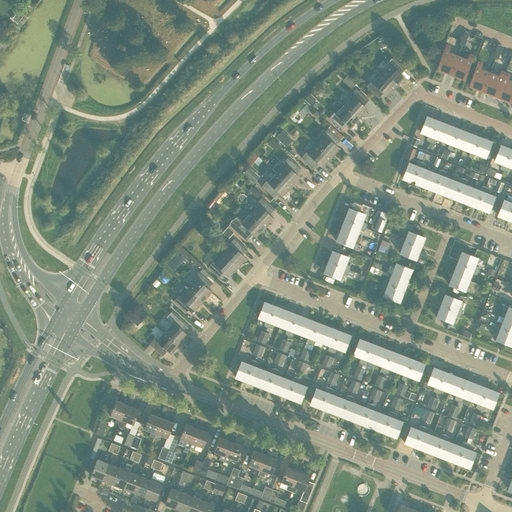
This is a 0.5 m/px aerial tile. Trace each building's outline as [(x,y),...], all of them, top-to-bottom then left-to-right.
[(450,46),(445,44),(436,69),(450,75),(457,55),(448,52),(450,46)] [(467,59),(457,55),(450,75),(464,80),(473,55),(469,53),(467,59)] [(389,65),(380,74),(396,88),(397,87),(396,86),(404,78),(400,74),(405,69),(392,57),(387,63),(389,65)] [(482,63),(477,61),(468,86),(482,91),(489,72),(480,69),(482,63)] [(498,76),(489,72),(482,91),(495,97),(505,72),(501,70),(498,76)] [(509,74),(505,72),(495,97),(509,102),(511,94),(511,81),(507,79),(509,74)] [(396,88),(380,74),(372,82),(371,81),(365,87),(378,98),(383,93),(387,96),(394,88),(395,88),(396,88)] [(352,96),(344,105),(359,119),(360,118),(359,117),(367,109),(363,105),(368,100),(355,88),(350,94),(352,96)] [(311,108),(306,104),(299,112),(304,116),(311,108)] [(359,119),(344,105),(336,114),(334,112),(329,118),(341,129),(346,124),(350,127),(358,119),(358,120),(359,119)] [(429,142),(438,121),(427,116),(420,132),(428,135),(426,140),(429,142)] [(442,141),(448,125),(438,121),(429,142),(430,142),(434,142),(435,138),(442,141)] [(450,150),(459,129),(448,125),(442,141),(449,144),(447,148),(450,150)] [(324,136),(316,144),(331,158),(335,155),(334,154),(339,149),(335,145),(340,139),(328,128),(322,134),(324,136)] [(463,149),(470,133),(459,129),(450,150),(451,151),(455,151),(457,147),(463,149)] [(472,159),(474,153),(480,137),(470,133),(463,149),(470,152),(469,156),(472,159)] [(419,140),(413,137),(410,145),(416,147),(419,140)] [(474,153),(485,158),(491,141),(480,137),(474,153)] [(298,154),(287,144),(284,147),(296,157),(298,154)] [(331,158),(316,144),(308,153),(306,152),(301,158),(313,169),(318,164),(322,167),(327,161),(328,162),(331,158)] [(503,171),(511,149),(500,145),(494,161),(502,164),(500,168),(503,171)] [(416,149),(410,147),(405,158),(412,161),(416,149)] [(511,168),(511,149),(503,171),(507,171),(509,167),(511,168)] [(242,173),(251,181),(256,176),(247,168),(258,155),(255,153),(244,166),(246,168),(242,173)] [(276,173),(292,187),(292,186),(299,178),(296,174),(301,168),(288,157),(283,163),(284,164),(283,166),(280,164),(276,164),(271,169),(276,173)] [(413,183),(422,162),(418,161),(416,166),(408,163),(402,179),(413,183)] [(424,187),(430,171),(423,168),(425,164),(422,162),(413,183),(424,187)] [(496,166),(490,164),(486,174),(492,176),(496,166)] [(435,191),(443,170),(439,170),(437,174),(430,171),(424,187),(435,191)] [(445,195),(451,179),(445,177),(446,173),(443,170),(435,191),(445,195)] [(292,187),(276,173),(268,182),(266,180),(261,186),(273,198),(279,192),(282,196),(290,188),(291,188),(292,187)] [(456,200),(464,178),(460,178),(458,182),(451,179),(445,195),(456,200)] [(466,204),(473,188),(466,185),(468,181),(465,178),(464,178),(456,200),(466,204)] [(504,184),(497,181),(494,190),(501,193),(504,184)] [(477,208),(486,186),(481,186),(480,190),(473,188),(466,204),(477,208)] [(486,186),(477,208),(488,212),(494,196),(487,193),(489,189),(486,186)] [(227,194),(222,190),(214,200),(219,204),(227,194)] [(250,214),(265,228),(266,227),(265,227),(273,218),(269,215),(274,209),(262,198),(256,204),(258,205),(250,214)] [(508,220),(511,210),(511,200),(511,203),(504,200),(497,216),(508,220)] [(349,208),(345,219),(366,228),(367,224),(362,222),(365,214),(349,208)] [(388,214),(381,212),(374,230),(381,232),(388,214)] [(264,229),(265,228),(250,214),(242,223),(236,217),(234,220),(233,220),(230,222),(230,224),(228,226),(245,241),(252,233),(256,237),(264,228),(264,229)] [(345,219),(341,230),(356,236),(359,229),(364,231),(366,228),(345,219)] [(234,232),(227,227),(222,233),(228,238),(234,232)] [(356,236),(341,230),(336,241),(352,247),(358,249),(358,245),(353,243),(356,236)] [(381,234),(370,230),(368,236),(379,240),(381,234)] [(400,237),(398,240),(419,248),(423,237),(408,231),(405,239),(400,237)] [(231,245),(223,254),(238,268),(239,267),(238,267),(246,259),(242,255),(247,250),(234,238),(229,244),(231,245)] [(419,248),(398,240),(397,244),(402,246),(399,254),(415,259),(419,248)] [(333,251),(328,262),(350,270),(350,266),(345,264),(348,257),(333,251)] [(458,263),(479,271),(479,267),(474,266),(477,258),(462,252),(458,263)] [(238,268),(223,254),(214,263),(213,262),(207,267),(220,279),(225,273),(229,277),(236,269),(237,269),(238,268)] [(391,274),(407,280),(411,269),(396,263),(390,261),(389,265),(394,267),(391,274)] [(350,270),(328,262),(324,273),(339,279),(342,272),(347,273),(350,270)] [(196,279),(188,288),(203,302),(204,301),(203,300),(211,292),(207,289),(215,280),(197,263),(193,267),(199,272),(194,277),(196,279)] [(479,272),(479,271),(458,263),(454,274),(469,280),(471,273),(476,275),(479,272)] [(498,265),(491,263),(488,272),(494,275),(498,265)] [(402,291),(407,280),(391,274),(389,281),(384,279),(381,282),(381,283),(402,291)] [(466,287),(469,280),(454,274),(449,285),(464,291),(465,291),(471,293),(471,289),(466,287)] [(398,302),(402,291),(381,283),(381,287),(386,288),(383,296),(398,302)] [(203,302),(188,288),(180,297),(178,295),(172,301),(185,313),(190,307),(194,310),(202,302),(202,303),(203,302)] [(441,306),(462,314),(463,310),(458,308),(461,300),(446,294),(441,306)] [(267,327),(275,306),(264,302),(258,318),(265,321),(264,325),(267,327)] [(504,318),(511,321),(511,308),(508,307),(502,305),(502,309),(507,311),(504,318)] [(280,326),(286,310),(275,306),(267,327),(271,328),(273,324),(280,326)] [(460,317),(462,314),(441,306),(437,317),(452,323),(455,315),(460,317)] [(288,336),(297,314),(286,310),(280,326),(287,329),(285,333),(288,336)] [(172,322),(164,331),(180,345),(183,342),(182,341),(188,335),(184,332),(189,326),(172,311),(166,317),(172,322)] [(301,335),(308,319),(297,314),(288,336),(293,336),(294,332),(301,335)] [(476,320),(470,317),(466,327),(472,329),(476,320)] [(511,333),(511,321),(504,318),(501,325),(496,323),(494,326),(511,333)] [(310,344),(318,323),(308,319),(301,335),(308,338),(306,341),(309,344),(310,344)] [(323,343),(329,327),(318,323),(310,344),(313,344),(321,347),(322,343),(323,343)] [(511,346),(511,342),(511,333),(494,326),(493,330),(498,332),(495,340),(511,346)] [(331,352),(340,331),(329,327),(323,343),(329,346),(327,350),(331,352)] [(180,345),(164,331),(156,340),(154,338),(149,344),(162,356),(167,350),(171,354),(176,348),(176,349),(180,345)] [(350,335),(340,331),(331,352),(335,353),(337,349),(344,352),(350,335)] [(362,364),(370,343),(359,339),(353,355),(361,358),(359,362),(362,364)] [(375,363),(381,347),(370,343),(362,364),(362,365),(366,365),(368,361),(375,363)] [(383,373),(392,351),(381,347),(375,363),(382,366),(380,370),(383,373)] [(396,372),(403,355),(392,351),(383,373),(384,373),(388,373),(389,369),(396,372)] [(405,381),(413,360),(403,355),(396,372),(403,374),(402,379),(405,381)] [(246,382),(254,360),(250,360),(249,364),(241,361),(235,377),(246,382)] [(257,386),(263,370),(256,367),(258,363),(255,360),(254,360),(246,382),(257,386)] [(403,385),(399,395),(403,396),(407,386),(411,377),(418,380),(424,364),(413,360),(405,381),(403,385)] [(433,391),(436,393),(444,372),(433,367),(427,384),(435,386),(433,391)] [(267,390),(276,368),(272,368),(270,372),(263,370),(257,386),(267,390)] [(278,394),(284,378),(278,375),(279,371),(276,368),(267,390),(278,394)] [(444,372),(436,393),(441,394),(442,389),(449,392),(455,376),(444,372)] [(334,373),(330,384),(334,385),(338,375),(334,373)] [(289,398),(297,376),(293,376),(291,381),(284,378),(278,394),(289,398)] [(297,376),(289,398),(300,402),(306,386),(299,384),(301,379),(297,376)] [(455,376),(449,392),(456,395),(455,399),(457,401),(466,380),(455,376)] [(466,380),(457,401),(458,402),(462,402),(464,398),(470,400),(476,384),(466,380)] [(395,393),(399,395),(403,385),(399,383),(395,393)] [(476,384),(470,400),(477,403),(475,407),(479,410),(487,388),(476,384)] [(321,408),(329,387),(325,387),(323,391),(316,388),(310,404),(321,408)] [(331,413),(338,396),(331,394),(332,390),(329,387),(321,408),(331,413)] [(369,398),(373,400),(377,390),(373,388),(369,398)] [(487,388),(479,410),(483,410),(485,406),(492,408),(498,392),(487,388)] [(377,390),(373,400),(377,402),(381,391),(377,390)] [(407,390),(404,397),(412,400),(414,393),(407,390)] [(342,417),(350,395),(346,395),(344,399),(338,396),(331,413),(342,417)] [(353,421),(359,405),(352,402),(354,398),(351,395),(350,395),(342,417),(353,421)] [(114,422),(119,424),(127,405),(116,401),(110,415),(116,418),(114,422)] [(445,401),(442,409),(448,412),(451,403),(445,401)] [(363,425),(372,403),(367,403),(366,407),(359,405),(353,421),(363,425)] [(374,429),(380,413),(373,410),(375,406),(372,403),(363,425),(374,429)] [(127,405),(119,424),(118,427),(123,428),(124,426),(126,422),(132,424),(138,409),(127,405)] [(385,433),(393,412),(389,411),(387,416),(380,413),(374,429),(385,433)] [(393,412),(385,433),(396,437),(402,421),(395,419),(396,414),(393,412)] [(469,423),(473,425),(477,414),(473,413),(469,423)] [(148,436),(153,438),(161,418),(150,414),(144,429),(150,431),(148,436)] [(477,414),(473,425),(477,426),(481,416),(477,414)] [(161,418),(153,438),(158,440),(160,435),(167,438),(172,423),(161,418)] [(102,436),(107,422),(101,419),(96,433),(102,436)] [(181,453),(186,455),(189,448),(197,428),(185,424),(180,437),(180,439),(178,444),(184,446),(181,453)] [(415,447),(423,426),(420,426),(418,430),(410,427),(404,443),(415,447)] [(426,451),(432,435),(425,433),(427,428),(424,426),(423,426),(415,447),(426,451)] [(464,436),(468,438),(472,428),(468,426),(464,436)] [(208,432),(197,428),(189,448),(194,450),(196,445),(202,447),(208,432)] [(472,428),(468,438),(472,439),(476,429),(472,428)] [(130,447),(134,436),(128,433),(124,444),(130,447)] [(437,455),(445,434),(441,434),(439,438),(432,435),(426,451),(437,455)] [(447,460),(453,444),(446,441),(448,436),(445,434),(437,455),(447,460)] [(180,437),(174,435),(169,449),(175,451),(178,444),(180,439),(180,437)] [(141,438),(134,436),(130,447),(137,449),(141,438)] [(223,461),(231,441),(220,437),(214,452),(220,454),(218,460),(223,461)] [(242,446),(231,441),(223,461),(228,463),(230,458),(236,461),(242,446)] [(458,464),(466,442),(462,442),(460,446),(453,444),(447,460),(458,464)] [(469,445),(466,442),(458,464),(469,468),(475,452),(468,449),(469,445)] [(164,460),(169,449),(162,446),(158,458),(164,460)] [(175,451),(169,449),(164,460),(171,463),(175,451)] [(258,475),(260,469),(259,469),(265,454),(254,450),(248,465),(254,467),(252,472),(258,475)] [(259,469),(260,469),(271,474),(276,459),(265,454),(259,469)] [(204,458),(203,462),(199,473),(205,476),(211,461),(204,458)] [(90,475),(101,480),(108,463),(97,459),(90,475)] [(192,471),(199,473),(203,462),(197,460),(192,471)] [(101,480),(112,484),(118,467),(108,463),(101,480)] [(112,484),(123,488),(129,471),(118,467),(112,484)] [(286,489),(290,491),(298,471),(287,467),(281,482),(288,484),(286,489)] [(129,471),(123,488),(133,492),(140,476),(129,471)] [(186,481),(189,473),(182,471),(181,475),(181,477),(179,483),(179,486),(177,490),(171,488),(164,504),(175,508),(182,492),(187,481),(186,481)] [(298,471),(290,491),(295,493),(297,488),(303,490),(300,500),(299,499),(295,511),(298,511),(301,511),(305,503),(306,503),(314,483),(307,481),(309,475),(298,471)] [(233,487),(237,475),(231,473),(226,484),(233,487)] [(244,478),(237,475),(233,487),(239,489),(244,478)] [(140,476),(133,492),(144,496),(150,480),(140,476)] [(150,480),(144,496),(155,501),(161,484),(150,480)] [(215,483),(210,481),(207,489),(222,495),(225,487),(215,483)] [(267,500),(271,489),(265,486),(261,497),(267,500)] [(278,491),(271,489),(267,500),(274,502),(278,491)] [(182,492),(175,508),(184,511),(186,511),(192,496),(182,492)] [(198,511),(203,500),(192,496),(186,511),(198,511)] [(209,503),(203,500),(198,511),(211,511),(214,505),(215,502),(210,500),(209,503)]
